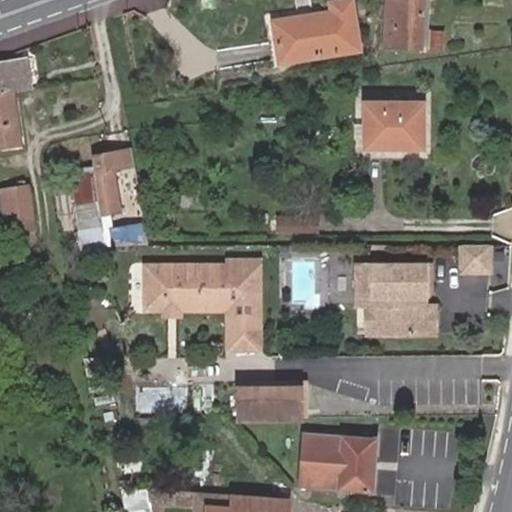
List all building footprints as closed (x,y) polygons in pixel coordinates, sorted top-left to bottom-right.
[(388,0),(386,48),(421,50),(423,0),(388,0)] [(332,12),(351,9),(350,1),(331,4),(332,12)] [(322,30),(354,26),(351,9),(332,12),(320,14),(322,30)] [(358,51),(354,26),(322,30),(320,14),(274,24),(281,65),(358,51)] [(442,52),(443,33),(431,32),(430,52),(442,52)] [(0,95),(13,94),(29,92),(25,61),(0,64),(0,95)] [(0,148),(20,145),(13,94),(0,95),(0,148)] [(366,150),(421,150),(421,105),(366,106),(366,150)] [(118,212),(111,171),(134,167),(131,152),(92,159),(95,174),(101,214),(118,212)] [(82,229),(103,226),(101,214),(95,174),(73,178),(82,229)] [(11,247),(36,243),(27,190),(0,194),(0,223),(7,222),(11,247)] [(319,234),(319,217),(289,217),(290,234),(319,234)] [(148,246),(144,226),(113,232),(116,247),(148,246)] [(491,272),(491,245),(462,245),(463,272),(491,272)] [(233,260),(233,267),(234,275),(262,274),(262,259),(233,260)] [(428,299),(433,294),(433,266),(359,267),(360,304),(370,304),(380,304),(380,336),(429,335),(428,312),(423,307),(423,299),(428,299)] [(234,275),(233,267),(148,268),(148,311),(166,311),(169,306),(174,306),(178,311),(228,310),(229,320),(263,320),(262,274),(234,275)] [(438,335),(438,307),(428,307),(428,299),(423,299),(423,307),(428,312),(429,335),(438,335)] [(380,336),(380,304),(370,304),(371,336),(380,336)] [(263,320),(229,320),(229,337),(263,336),(263,320)] [(300,416),(300,382),(290,382),(243,382),(243,417),(300,416)] [(378,438),(310,433),(306,491),(373,496),(375,466),(378,438)] [(149,494),(152,511),(161,511),(161,507),(194,508),(195,497),(149,494)] [(286,511),(287,502),(195,497),(194,508),(194,511),(286,511)]
